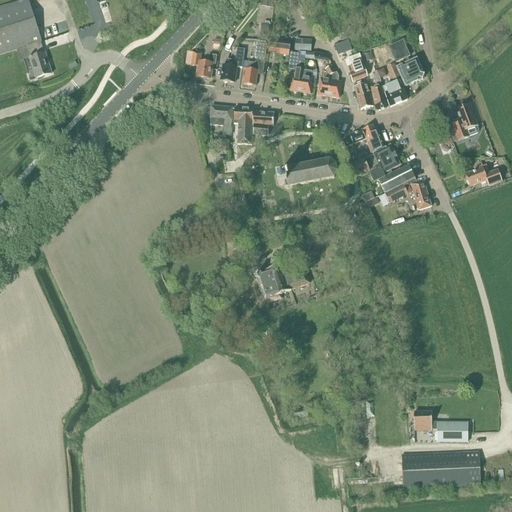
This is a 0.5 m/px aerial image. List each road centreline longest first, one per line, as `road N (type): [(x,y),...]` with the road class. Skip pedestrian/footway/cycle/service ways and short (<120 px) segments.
road 1 (unclassified): [(511,400),(472,253),(402,118)]
road 2 (primary): [(0,228),(145,74)]
road 3 (unclassified): [(402,118),(203,95)]
road 4 (unclassified): [(0,115),(66,92),(104,57),(145,74)]
road 5 (residential): [(203,95),(227,243)]
road 6 (unclassified): [(402,118),(511,17)]
